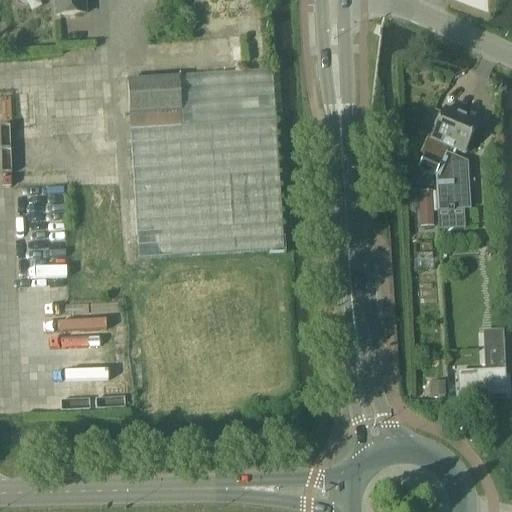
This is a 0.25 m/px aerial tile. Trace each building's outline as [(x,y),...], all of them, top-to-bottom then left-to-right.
[(51,0),(53,19),(84,17),(83,0),(51,0)] [(226,38),(227,64),(240,63),(239,37),(226,38)] [(126,82),(137,261),(282,252),(272,72),(126,82)] [(423,172),(434,177),(460,117),(443,110),(429,141),(438,145),(431,161),(428,160),(423,172)] [(460,117),(434,177),(435,178),(437,212),(469,211),(466,164),(452,158),(454,153),(463,157),(477,125),(460,117)] [(432,193),(418,194),(420,229),(434,229),(432,193)] [(496,332),(482,332),(484,376),(504,375),(502,332),(496,332)] [(480,373),(457,374),(458,399),(481,398),(480,373)] [(429,397),(445,397),(444,383),(429,383),(429,397)]
